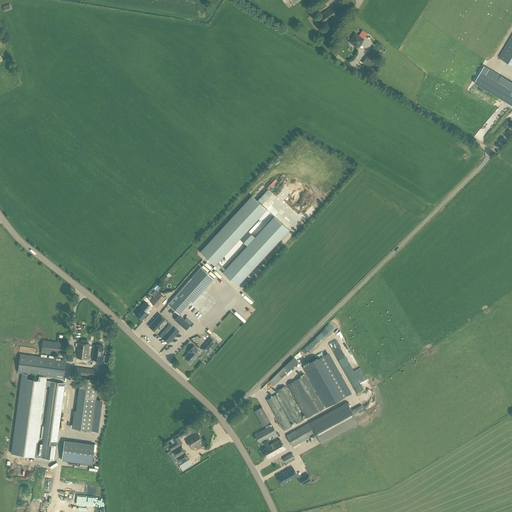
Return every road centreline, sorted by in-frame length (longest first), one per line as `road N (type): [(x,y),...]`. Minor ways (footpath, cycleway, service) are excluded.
road 1 (residential): [(221,420),(511,129)]
road 2 (tertiary): [(221,420),(0,215)]
road 3 (unknown): [(235,293),(293,224),(266,198)]
